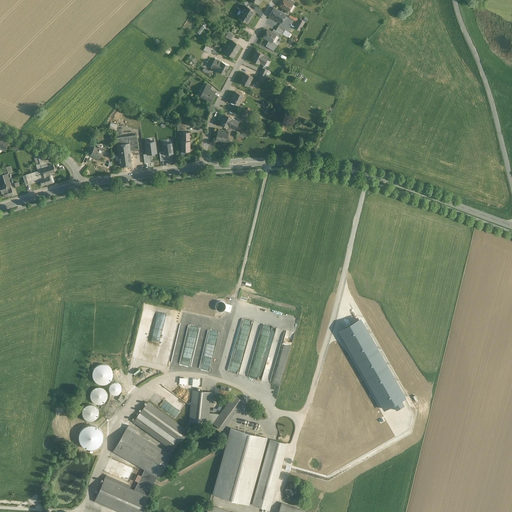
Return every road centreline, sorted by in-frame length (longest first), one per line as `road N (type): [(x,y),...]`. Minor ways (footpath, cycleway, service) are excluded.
road 1 (tertiary): [(203,165),(348,167),(511,225)]
road 2 (unclassified): [(455,0),(511,178)]
road 3 (residential): [(276,0),(214,112),(203,165)]
road 4 (tertiary): [(81,184),(203,165)]
